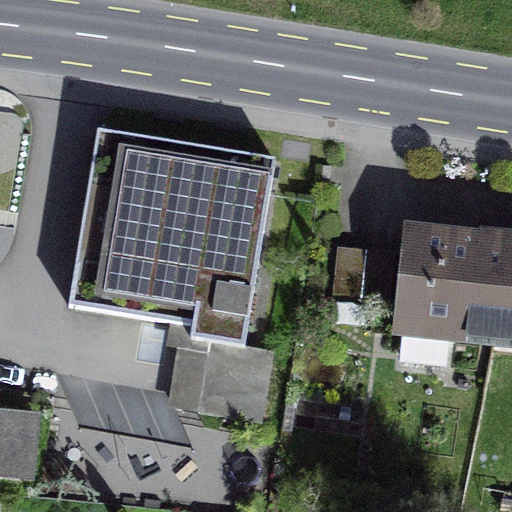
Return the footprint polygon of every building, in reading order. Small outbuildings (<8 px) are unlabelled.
[(274,352),(244,347),(275,162),(98,132),(77,264),(69,308),(170,324),(166,347),(177,349),(167,409),(262,424),(274,352)] [(449,331),(492,336),(497,291),(488,290),(493,241),(483,240),(483,243),(410,235),(397,359),(445,364),(449,331)] [(511,242),(493,241),(488,290),(497,291),(492,336),(511,338),(511,242)] [(394,253),(337,247),(331,304),(388,310),(394,253)] [(36,416),(0,412),(0,473),(31,477),(36,416)] [(108,434),(103,481),(180,488),(184,441),(108,434)]
